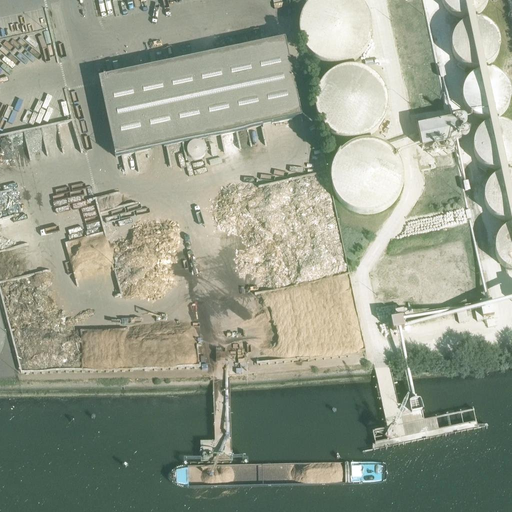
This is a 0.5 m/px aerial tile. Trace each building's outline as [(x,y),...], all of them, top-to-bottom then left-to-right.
[(373,31),(373,30),(372,23),(371,19),(369,15),(366,9),(361,4),(358,1),(356,0),(313,0),(313,1),(310,4),(305,9),(301,15),(299,22),(298,30),(299,36),(300,43),(303,49),(305,52),(308,56),(312,59),(315,61),(321,65),(327,67),(334,67),(341,67),(345,66),(349,65),(355,62),(358,60),(362,57),(366,51),(370,45),(372,37),(373,31)] [(489,0),(440,0),(441,1),(443,6),(445,10),(448,14),(452,17),(457,19),(462,20),(466,20),(471,20),(475,18),(479,16),(483,12),(486,9),(488,5),(489,1),(489,0)] [(500,47),(500,46),(500,42),(499,37),(496,33),(494,30),(490,26),(486,24),(481,22),(477,21),(474,22),(468,23),(463,25),(459,28),(456,32),(453,37),(451,41),(451,46),(451,51),(453,56),(455,60),(458,64),(462,67),(466,69),(471,70),(476,71),(480,71),(484,70),(489,67),(492,65),(495,61),(498,57),(500,51),(500,47)] [(285,41),(99,80),(116,158),(301,119),(285,41)] [(389,106),(389,105),(389,101),(388,98),(386,91),(383,84),(379,79),(373,75),(368,72),(363,70),(360,69),(352,68),(345,69),(339,70),(333,73),(326,78),(321,84),(319,87),(318,91),(315,98),(315,101),(315,105),(315,112),(316,116),(317,119),(321,126),(325,132),(330,136),(337,139),(343,141),(347,142),(351,143),(357,142),(361,141),(365,140),(369,138),(373,136),(378,132),(383,126),(386,119),(388,113),(389,106)] [(511,97),(511,92),(509,86),(507,82),(503,78),(499,75),(495,73),(491,72),(485,72),(482,72),(477,74),(472,76),(469,79),(466,83),(463,88),(462,92),(462,97),(462,103),(464,107),(466,111),(470,115),(474,118),(477,119),(482,121),(486,121),(491,121),(495,120),(499,118),(503,115),(507,111),(509,107),(510,103),(511,97)] [(511,128),(511,127),(507,125),(503,124),(498,123),(493,124),(490,125),(484,127),(481,130),(478,134),(475,139),(474,143),(473,148),(473,152),(475,157),(477,162),(480,165),(484,168),(488,170),(493,172),(498,173),(502,172),(508,170),(511,168),(511,167),(511,128)] [(404,180),(404,179),(404,175),(404,171),(401,165),(398,158),(394,153),(389,149),(382,145),(376,143),(371,142),(368,142),(361,142),(358,143),(353,145),(348,148),(342,152),(338,157),(334,163),(332,167),(331,171),(330,178),(331,185),(332,192),(334,195),(336,199),(340,204),(342,207),(346,209),(352,213),(359,215),(363,216),(367,216),(374,216),(377,215),(381,213),(387,211),(393,206),(398,200),(401,194),(404,187),(404,180)] [(511,174),(510,174),(506,174),(500,175),(496,177),(492,180),(488,184),(486,188),(484,193),(484,198),(484,203),(485,207),(488,212),(490,215),(493,218),(498,221),(503,223),(508,223),(511,222),(511,174)] [(282,260),(344,248),(330,184),(297,191),(306,195),(309,195),(310,200),(314,192),(316,202),(318,197),(324,196),(328,198),(326,204),(327,211),(322,212),(321,216),(313,218),(315,225),(313,229),(314,232),(310,241),(307,230),(306,229),(304,219),(296,236),(291,234),(288,242),(288,245),(282,260)] [(511,226),(510,227),(505,229),(502,232),(499,236),(497,240),(495,244),(495,249),(495,253),(496,258),(498,262),(501,266),(505,269),(509,272),(511,272),(511,226)] [(403,318),(391,320),(393,332),(405,329),(403,318)]
